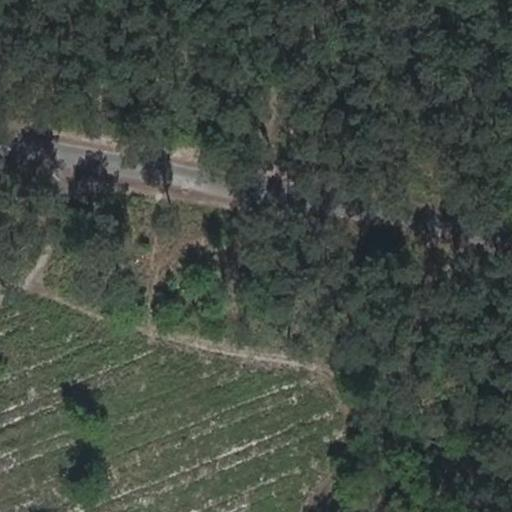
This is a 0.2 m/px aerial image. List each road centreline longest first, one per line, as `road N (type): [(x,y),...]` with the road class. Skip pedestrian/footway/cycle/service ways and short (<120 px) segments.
road 1 (unclassified): [(511,230),(0,134)]
road 2 (track): [(242,179),(341,0)]
road 3 (track): [(0,301),(44,283),(115,155)]
